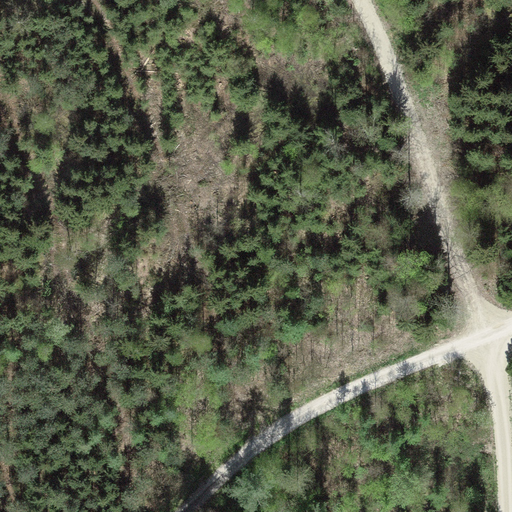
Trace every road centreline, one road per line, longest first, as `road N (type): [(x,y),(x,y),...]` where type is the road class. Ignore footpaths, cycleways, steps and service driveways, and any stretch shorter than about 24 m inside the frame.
road 1 (track): [(359,0),(484,336),(504,511)]
road 2 (track): [(184,511),(263,444),(370,383),(511,324)]
